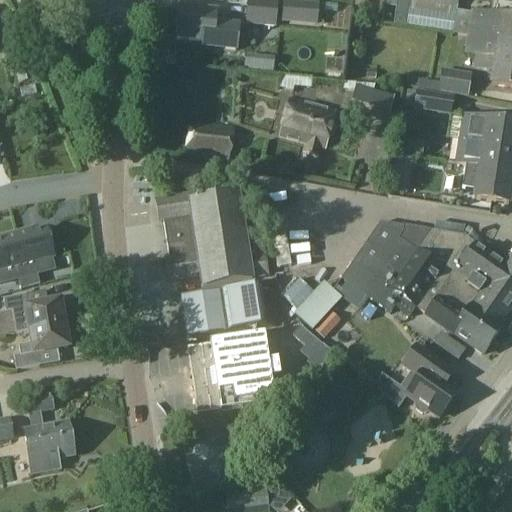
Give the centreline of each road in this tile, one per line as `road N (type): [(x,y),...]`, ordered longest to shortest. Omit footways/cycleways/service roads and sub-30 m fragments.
road 1 (residential): [(154,511),(116,262),(112,178)]
road 2 (residential): [(112,178),(127,23)]
road 3 (secondary): [(428,511),(511,405)]
